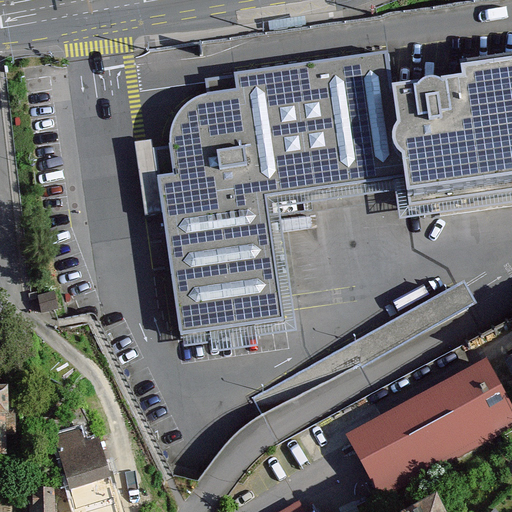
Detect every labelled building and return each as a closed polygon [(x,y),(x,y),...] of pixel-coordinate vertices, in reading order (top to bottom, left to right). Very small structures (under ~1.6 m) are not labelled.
[(158,183),(181,339),(283,324),(265,201),(404,180),(392,98),(386,58),(236,80),(238,94),(209,100),(195,104),(183,113),(176,123),(171,134),(169,147),(170,159),(175,181),(158,183)] [(464,88),(392,98),(404,180),(407,201),(511,186),(511,70),(463,77),(464,88)] [(139,144),(145,209),(159,208),(156,175),(171,174),(168,141),(139,144)] [(511,419),(489,376),(356,447),(385,500),(511,432),(511,419)] [(24,397),(0,398),(0,466),(27,465),(24,397)] [(108,442),(63,455),(80,511),(107,511),(128,506),(108,442)] [(42,488),(42,511),(56,511),(56,488),(42,488)]
